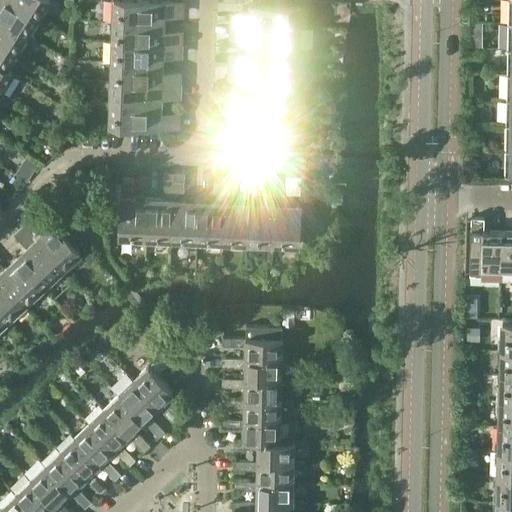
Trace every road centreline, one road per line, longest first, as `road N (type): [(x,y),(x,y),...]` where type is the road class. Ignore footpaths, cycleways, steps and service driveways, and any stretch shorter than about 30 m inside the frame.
road 1 (tertiary): [(422,200),(415,511)]
road 2 (tertiary): [(435,511),(442,200)]
road 3 (residential): [(0,224),(77,157),(198,158)]
road 4 (tertiary): [(427,0),(422,200)]
road 5 (tertiary): [(442,200),(446,0)]
road 6 (residential): [(198,158),(204,0)]
